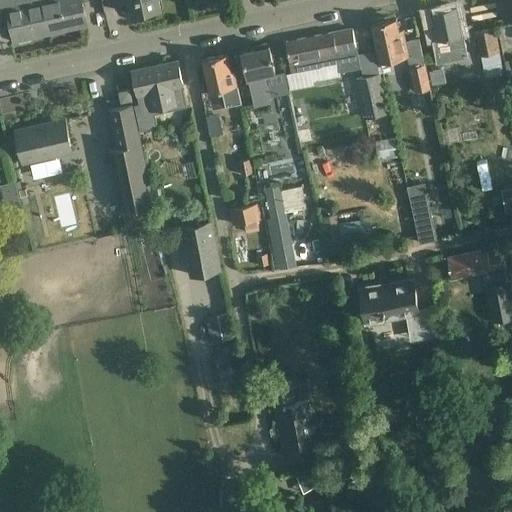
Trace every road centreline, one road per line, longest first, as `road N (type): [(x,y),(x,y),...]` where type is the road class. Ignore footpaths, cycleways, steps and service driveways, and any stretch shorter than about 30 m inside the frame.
road 1 (unclassified): [(184,41),(235,287),(511,233)]
road 2 (unclassified): [(184,41),(375,0)]
road 3 (unclassified): [(0,82),(184,41)]
